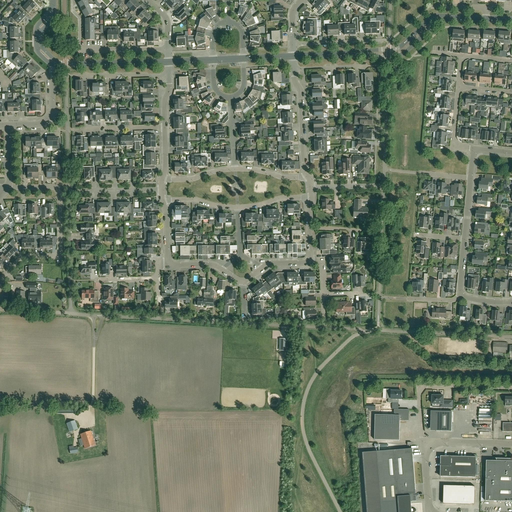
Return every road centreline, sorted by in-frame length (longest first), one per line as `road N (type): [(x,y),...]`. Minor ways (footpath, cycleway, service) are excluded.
road 1 (residential): [(0,279),(16,259),(58,251),(57,189),(8,188)]
road 2 (unclassified): [(158,318),(0,309)]
road 3 (residential): [(511,388),(417,386),(422,443)]
road 4 (unclassified): [(376,330),(511,337)]
road 5 (residential): [(167,48),(82,48),(71,0)]
